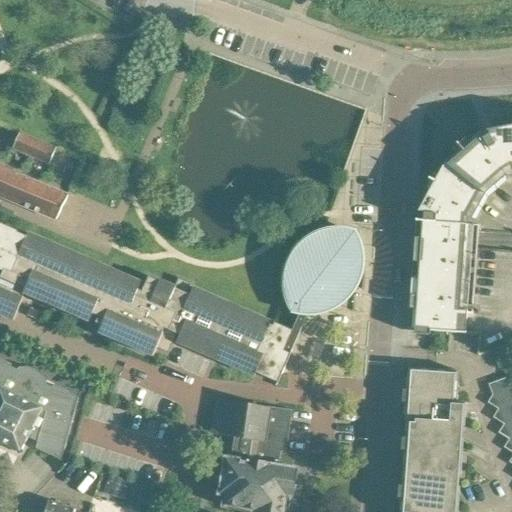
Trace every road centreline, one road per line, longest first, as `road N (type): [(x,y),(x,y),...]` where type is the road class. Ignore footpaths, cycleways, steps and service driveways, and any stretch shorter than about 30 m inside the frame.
road 1 (residential): [(390,217),(369,511)]
road 2 (residential): [(289,36),(160,0)]
road 3 (residential): [(390,217),(406,87)]
road 4 (residential): [(406,87),(382,65),(289,36)]
